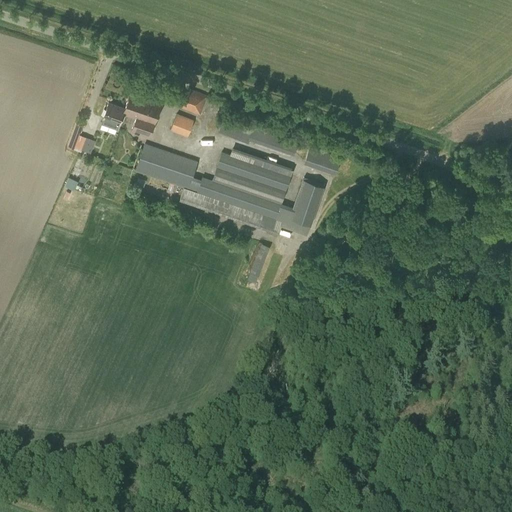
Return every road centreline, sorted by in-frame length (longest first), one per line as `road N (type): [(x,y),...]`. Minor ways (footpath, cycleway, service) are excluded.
road 1 (unclassified): [(511,187),(0,14)]
road 2 (track): [(424,151),(375,217),(335,249),(287,329),(263,387),(272,450)]
